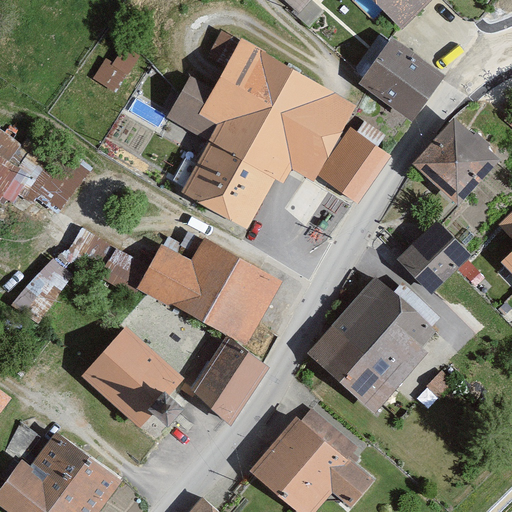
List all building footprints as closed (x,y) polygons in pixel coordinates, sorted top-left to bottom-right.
[(372,0),(395,23),(417,0),(372,0)] [(202,86),(190,105),(210,117),(200,134),(172,188),(239,224),(274,160),(302,175),(345,98),(229,35),(202,86)] [(377,35),(350,76),(401,110),(428,69),(377,35)] [(126,43),(116,61),(105,56),(94,76),(120,90),(141,52),(126,43)] [(190,105),(202,86),(178,71),(156,107),(200,134),(210,117),(190,105)] [(362,114),(356,122),(381,139),(387,131),(362,114)] [(444,117),(407,161),(450,197),(487,152),(444,117)] [(384,151),(343,124),(313,169),(354,196),(384,151)] [(66,207),(89,169),(63,153),(57,162),(0,127),(0,196),(9,202),(17,190),(35,201),(41,192),(66,207)] [(511,213),(501,224),(511,234),(511,242),(498,257),(511,271),(511,213)] [(429,217),(391,254),(424,288),(462,251),(429,217)] [(89,261),(114,283),(135,260),(88,218),(14,301),(36,321),(89,261)] [(151,240),(130,280),(239,339),(275,273),(194,229),(180,256),(151,240)] [(369,269),(299,348),(367,408),(420,348),(415,344),(432,325),(369,269)] [(128,324),(83,373),(139,425),(154,409),(167,421),(184,402),(171,390),(183,376),(128,324)] [(258,358),(220,333),(183,387),(221,412),(258,358)] [(290,411),(243,468),(297,511),(304,511),(326,486),(345,501),(367,474),(290,411)] [(0,511),(84,511),(112,474),(45,425),(19,461),(7,452),(0,462),(0,504),(3,507),(0,511)] [(215,511),(196,495),(181,511),(215,511)]
